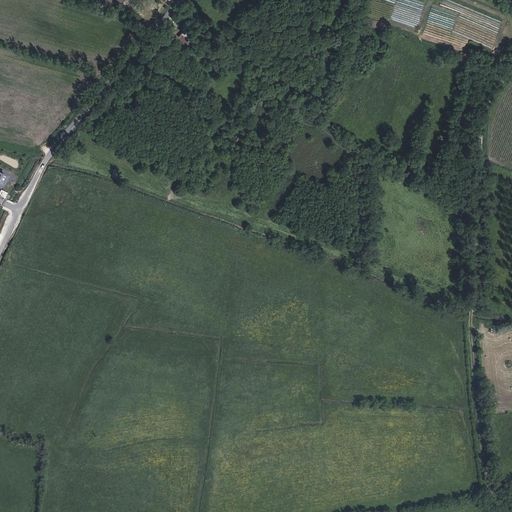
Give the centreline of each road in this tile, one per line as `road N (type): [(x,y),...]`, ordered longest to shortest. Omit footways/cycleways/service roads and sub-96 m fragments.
road 1 (track): [(502,511),(480,437),(472,307),(485,121),(495,88),(511,71)]
road 2 (unclassified): [(183,0),(46,160),(0,250)]
